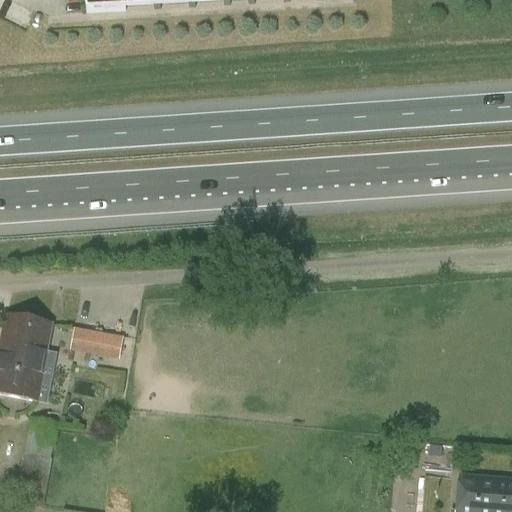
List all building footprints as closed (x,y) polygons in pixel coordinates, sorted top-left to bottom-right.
[(322,0),(85,0),(86,14),(91,14),(90,10),(278,0),(317,0),(318,1),(322,1),(322,0)] [(51,326),(7,317),(0,349),(0,395),(35,402),(51,326)] [(123,340),(74,330),(69,353),(118,363),(123,340)] [(30,422),(25,456),(22,456),(17,489),(31,491),(29,505),(44,508),(51,462),(50,461),(56,426),(30,422)] [(511,511),(511,482),(459,477),(456,511),(455,511),(511,511)]
